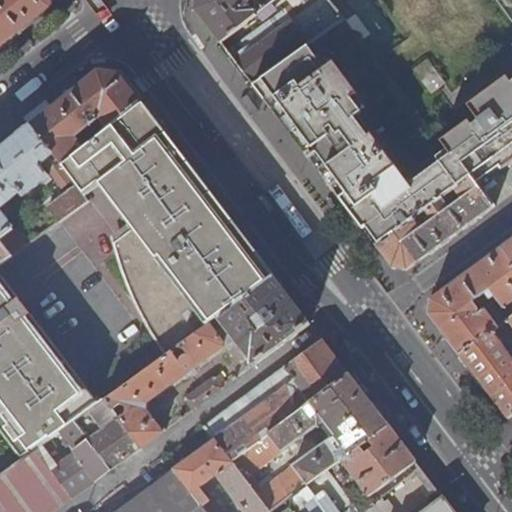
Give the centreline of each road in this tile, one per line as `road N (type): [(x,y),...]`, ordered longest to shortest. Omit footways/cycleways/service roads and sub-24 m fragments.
road 1 (primary): [(108,14),(309,283),(353,325)]
road 2 (primary): [(353,325),(496,511)]
road 3 (residential): [(353,325),(511,212)]
road 4 (secondary): [(0,99),(108,14)]
